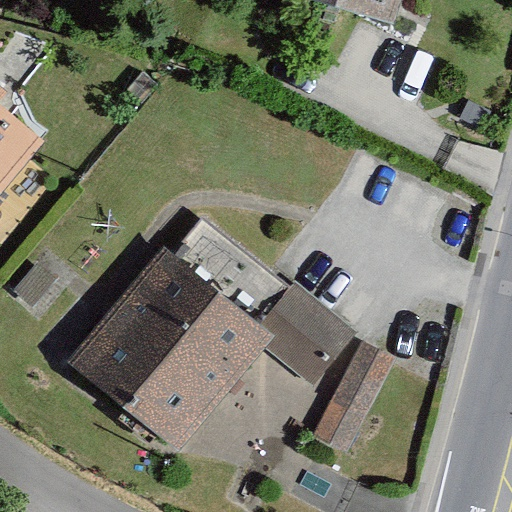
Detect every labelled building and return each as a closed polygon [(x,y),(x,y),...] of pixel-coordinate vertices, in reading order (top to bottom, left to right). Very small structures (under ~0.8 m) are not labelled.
[(314,0),(394,24),(401,0),(314,0)] [(0,192),(44,141),(0,103),(0,192)] [(259,323),(163,244),(67,362),(180,453),(266,348),(276,336),(259,323)] [(357,332),(294,280),(259,323),(276,336),(266,348),(312,386),(357,332)] [(362,341),(312,436),(346,454),(396,359),(362,341)]
